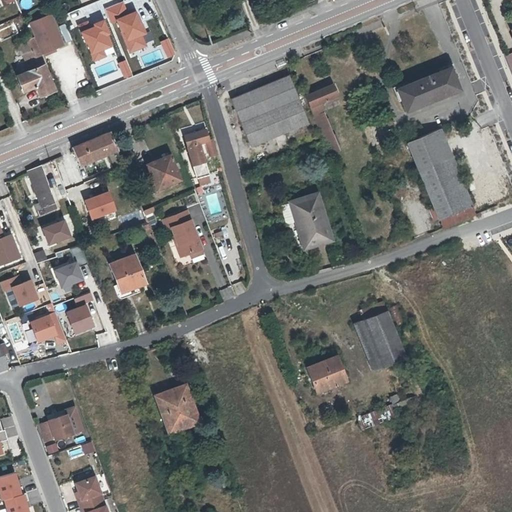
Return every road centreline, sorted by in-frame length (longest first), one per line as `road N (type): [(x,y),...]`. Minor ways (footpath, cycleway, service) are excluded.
road 1 (residential): [(10,380),(262,292)]
road 2 (residential): [(262,292),(511,213)]
road 3 (residential): [(262,292),(200,76)]
road 4 (primary): [(200,76),(0,155)]
road 5 (primary): [(386,0),(200,76)]
road 6 (residential): [(57,511),(10,380)]
road 7 (unclassified): [(462,0),(511,123)]
